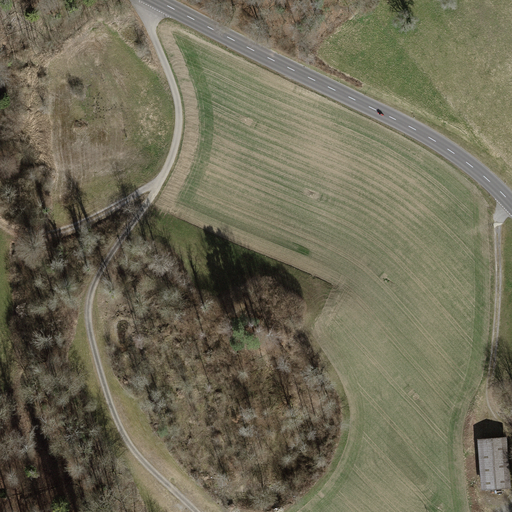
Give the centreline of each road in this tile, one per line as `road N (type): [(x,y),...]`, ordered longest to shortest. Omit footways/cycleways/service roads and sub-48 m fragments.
road 1 (unclassified): [(143,0),(177,91),(177,145),(90,291),(89,318),(108,401),(129,443),(196,511)]
road 2 (tertiary): [(158,0),(399,119),(460,155),(511,201)]
road 3 (track): [(490,424),(497,224),(508,198)]
road 4 (track): [(0,215),(13,229),(55,232),(162,180)]
